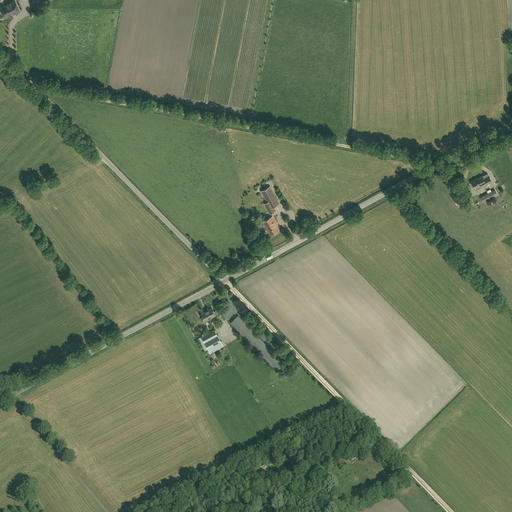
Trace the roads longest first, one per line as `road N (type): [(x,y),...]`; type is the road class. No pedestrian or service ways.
road 1 (track): [(439,163),(35,88)]
road 2 (unclassified): [(224,281),(511,124)]
road 3 (track): [(224,281),(451,511)]
road 4 (unclassified): [(224,281),(0,60)]
road 5 (unclassified): [(0,400),(224,281)]
